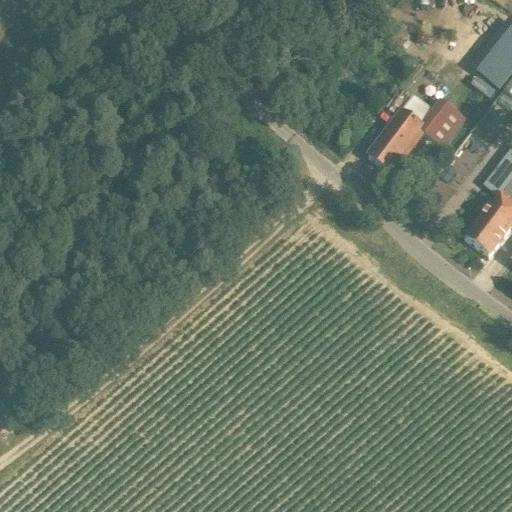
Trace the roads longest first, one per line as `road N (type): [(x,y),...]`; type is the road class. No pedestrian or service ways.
road 1 (unclassified): [(511,323),(447,277),(135,0)]
road 2 (track): [(333,173),(66,418),(0,467)]
